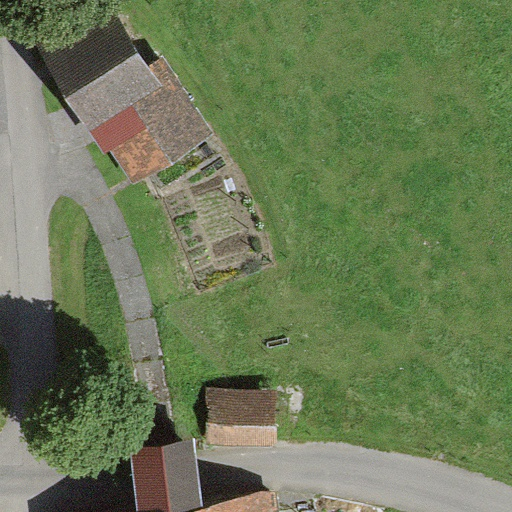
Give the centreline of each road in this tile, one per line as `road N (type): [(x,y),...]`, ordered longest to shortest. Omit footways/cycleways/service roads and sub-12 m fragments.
road 1 (unclassified): [(11,0),(36,478)]
road 2 (unclassified): [(36,478),(326,470),(422,489),(476,511)]
